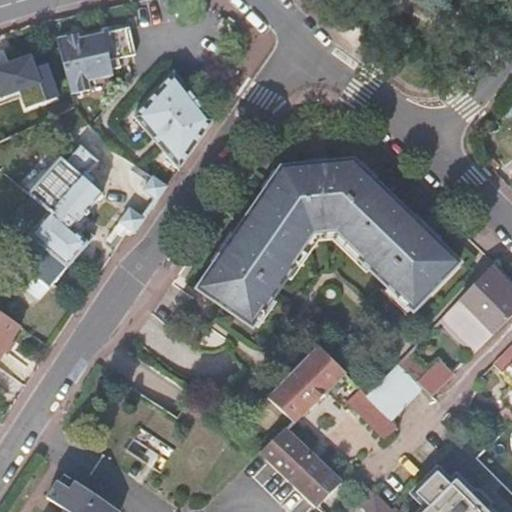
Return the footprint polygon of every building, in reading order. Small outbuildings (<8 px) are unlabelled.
[(55,41),(70,96),(88,92),(86,83),(112,77),(111,71),(120,69),(118,60),(134,56),(129,35),(127,24),(100,31),(102,35),(77,41),(76,36),(55,41)] [(0,98),(37,85),(29,59),(24,61),(0,69),(0,98)] [(167,158),(153,180),(166,188),(178,170),(199,140),(212,122),(211,120),(172,73),(134,119),(167,158)] [(32,235),(0,270),(0,280),(32,309),(89,245),(73,230),(86,215),(88,216),(89,214),(88,213),(103,197),(90,185),(92,183),(86,176),(97,164),(80,147),(65,163),(61,159),(28,195),(31,198),(16,216),(15,217),(15,219),(16,220),(17,221),(32,235)] [(228,264),(221,259),(198,294),(247,327),(258,312),(262,314),(292,269),(288,266),(311,233),(334,231),(363,258),(359,262),(399,299),(403,295),(417,308),(458,265),(427,236),(421,242),(413,234),(418,228),(351,165),(322,168),(323,179),(312,180),(311,169),(279,172),(228,249),(235,253),(228,264)] [(322,168),(311,169),(312,180),(323,179),(322,168)] [(153,180),(152,179),(142,193),(149,197),(148,199),(152,203),(152,204),(154,206),(166,188),(153,180)] [(119,224),(134,235),(146,216),(144,215),(143,216),(138,214),(137,215),(129,210),(119,224)] [(331,235),(359,262),(363,258),(334,231),(331,235)] [(314,237),(311,233),(288,266),(292,269),(314,237)] [(511,317),(511,292),(489,269),(459,301),(493,336),(509,320),(511,317)] [(413,312),(417,308),(403,295),(399,299),(413,312)] [(258,312),(247,327),(251,330),(262,314),(258,312)] [(11,341),(20,328),(0,314),(0,357),(3,353),(11,341)] [(453,376),(419,344),(397,365),(422,391),(430,399),(442,387),(453,376)] [(327,395),(345,375),(319,350),(270,400),(293,423),(294,424),(327,395)] [(422,391),(397,365),(397,366),(366,397),(391,423),(422,391)] [(511,388),(499,402),(511,415),(511,365),(502,375),(511,385),(511,388)] [(391,423),(366,397),(365,396),(353,408),(376,433),(382,427),(390,435),(397,429),(391,423)] [(283,432),(260,453),(316,508),(339,485),(283,432)] [(422,511),(489,511),(491,506),(479,493),(471,495),(455,479),(449,485),(436,472),(411,496),(425,510),(422,511)] [(116,511),(73,482),(68,490),(56,482),(45,499),(63,511),(62,511),(116,511)]
